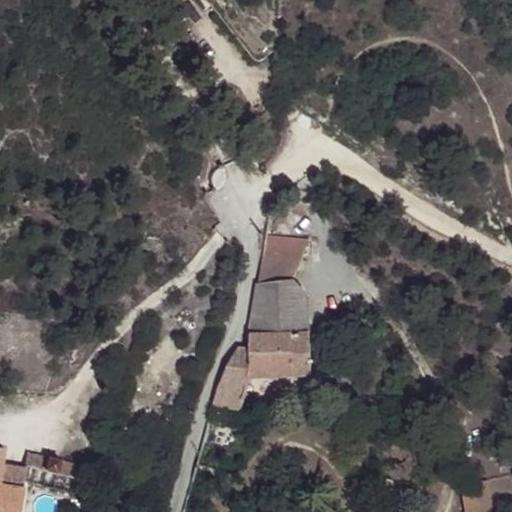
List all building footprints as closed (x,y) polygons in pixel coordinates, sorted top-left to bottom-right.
[(308,241),(266,236),(263,255),(301,258),(308,241)] [(218,390),(213,406),(229,409),(242,410),(248,380),(312,377),(305,296),(293,281),(301,258),(263,255),(249,348),(239,348),(229,365),(218,390)] [(333,352),(334,362),(342,361),(341,351),(333,352)] [(213,406),(209,423),(226,424),(228,419),(229,409),(213,406)] [(33,458),(66,464),(74,437),(40,427),(33,458)] [(0,511),(20,511),(24,484),(29,469),(5,467),(6,448),(0,447),(0,511)] [(33,458),(29,469),(80,481),(83,468),(66,464),(33,458)] [(464,511),(484,511),(490,511),(485,483),(461,486),(464,511)]
